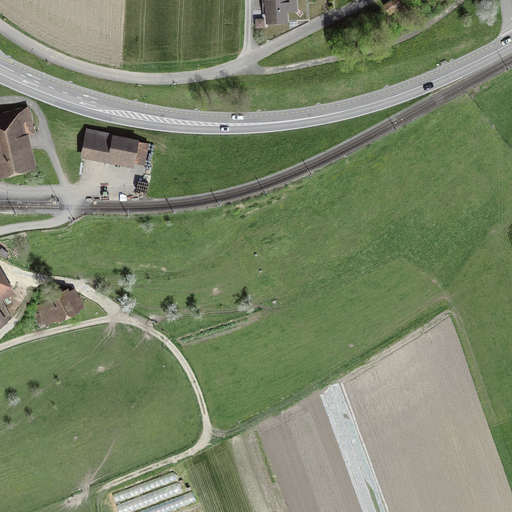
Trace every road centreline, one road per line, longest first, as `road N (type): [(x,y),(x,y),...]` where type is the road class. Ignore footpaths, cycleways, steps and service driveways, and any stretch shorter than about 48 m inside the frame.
road 1 (secondary): [(0,69),(88,105),(243,124),(382,101),(511,42)]
road 2 (track): [(0,349),(118,320),(167,341),(187,368),(205,415),(206,447),(120,483),(102,494),(98,511)]
road 3 (unclassified): [(0,26),(82,68),(186,78),(233,66),(367,0)]
road 4 (track): [(463,0),(396,41),(272,73),(252,72),(248,0)]
road 5 (track): [(118,320),(74,284),(0,263)]
